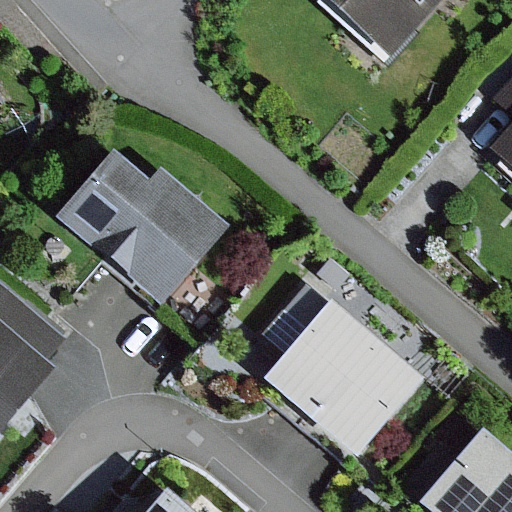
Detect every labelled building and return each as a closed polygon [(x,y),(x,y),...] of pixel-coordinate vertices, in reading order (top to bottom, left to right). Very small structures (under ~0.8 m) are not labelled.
[(442,0),(325,0),(389,58),(442,0)] [(511,80),(494,101),(511,115),(511,125),(490,149),(511,168),(511,80)] [(149,182),(113,152),(55,217),(162,308),(230,227),(161,168),(149,182)] [(328,296),(344,277),(328,264),(312,283),(328,296)] [(67,340),(0,284),(0,432),(56,368),(48,362),(67,340)] [(424,378),(332,299),(328,304),(306,286),(283,313),(305,331),(263,381),(357,460),(424,378)] [(474,432),(452,413),(435,434),(457,453),(474,432)] [(511,511),(511,455),(483,430),(419,505),(426,511),(511,511)] [(192,511),(166,490),(147,511),(192,511)]
